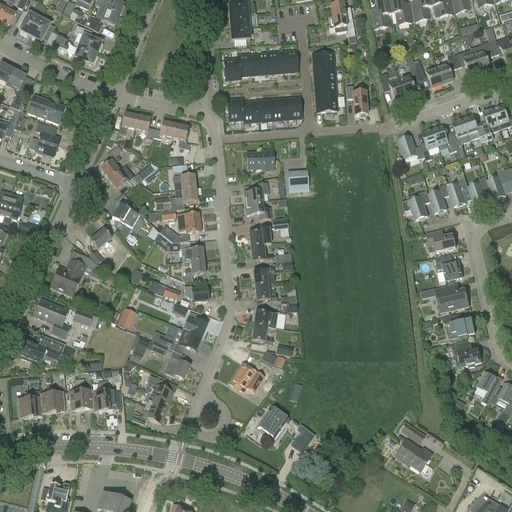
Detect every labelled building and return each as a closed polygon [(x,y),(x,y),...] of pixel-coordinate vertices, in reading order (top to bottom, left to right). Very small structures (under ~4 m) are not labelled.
[(13,5),(12,5),(14,0),(8,0),(7,3),(4,10),(0,17),(0,22),(9,27),(15,15),(10,12),(13,5)] [(22,12),(28,0),(20,0),(16,9),(22,12)] [(68,3),(69,0),(60,0),(54,12),(61,16),(68,3)] [(109,0),(108,0),(97,0),(94,7),(119,17),(123,6),(109,0)] [(373,28),(376,28),(385,26),(384,17),(390,16),(387,0),(379,0),(375,1),(377,11),(371,12),(373,28)] [(408,5),(402,6),(400,0),(387,0),(390,16),(394,16),(396,28),(412,25),(408,5)] [(415,0),(417,4),(411,5),(409,5),(413,25),(429,22),(426,10),(431,9),(428,0),(415,0)] [(448,0),(428,0),(431,9),(432,8),(434,20),(452,16),(448,0)] [(450,0),(454,16),(470,12),(467,0),(450,0)] [(490,0),(474,0),(477,10),(492,6),(490,0)] [(68,20),(75,7),(68,3),(61,16),(68,20)] [(247,5),(229,6),(230,18),(248,17),(247,5)] [(332,8),(330,8),(332,20),(330,20),(331,26),(333,26),(334,35),(347,33),(347,39),(354,38),(352,22),(346,23),(343,6),(337,7),(337,5),(331,6),(332,8)] [(94,7),(99,10),(95,20),(101,22),(114,28),(119,17),(94,7)] [(39,21),(28,15),(23,13),(20,19),(25,21),(19,32),(20,33),(19,35),(26,38),(27,37),(30,38),(39,21)] [(248,17),(230,18),(231,30),(248,28),(248,17)] [(87,20),(83,27),(98,35),(102,28),(87,20)] [(54,29),(50,27),(50,26),(39,21),(30,38),(32,40),(31,41),(38,45),(39,43),(40,44),(46,33),(51,35),(52,34),(54,29)] [(92,34),(77,28),(74,34),(78,36),(73,46),(78,48),(97,56),(98,53),(100,54),(102,47),(101,46),(101,44),(89,40),(92,34)] [(248,28),(231,30),(231,41),(249,40),(248,28)] [(57,37),(52,34),(51,35),(46,45),(51,48),(57,37)] [(507,40),(495,44),(494,42),(488,44),(489,46),(493,58),(501,55),(505,66),(511,63),(511,52),(509,44),(507,40)] [(418,47),(424,50),(427,45),(421,42),(418,47)] [(484,48),(488,59),(493,58),(489,46),(484,48)] [(97,56),(78,48),(73,60),(92,67),(93,66),(94,66),(97,59),(95,59),(97,56)] [(472,56),(479,75),(489,72),(483,53),(472,56)] [(296,54),(282,55),(283,75),(298,74),(296,54)] [(282,55),(268,56),(269,76),(283,75),(282,55)] [(268,56),(253,57),(255,77),(269,76),(268,56)] [(332,56),(312,57),(313,72),(333,70),(332,56)] [(462,68),(458,56),(452,58),(456,70),(462,68)] [(479,75),(472,56),(462,60),(468,79),(479,75)] [(253,57),(239,58),(239,61),(240,78),(255,77),(253,57)] [(447,60),(451,72),(456,70),(452,58),(447,60)] [(239,61),(225,62),(225,71),(224,72),(224,78),(226,78),(226,82),(240,81),(240,78),(239,61)] [(425,81),(421,69),(420,64),(414,66),(419,83),(425,81)] [(0,82),(6,85),(13,72),(0,65),(0,82)] [(435,69),(442,88),(452,84),(446,65),(435,69)] [(410,73),(414,85),(419,83),(414,66),(413,66),(415,71),(410,73)] [(442,88),(435,69),(425,73),(431,91),(442,88)] [(333,70),(313,72),(314,86),(335,85),(333,70)] [(9,109),(17,112),(18,112),(21,106),(32,84),(24,80),(25,78),(13,72),(6,85),(6,86),(5,87),(12,91),(15,98),(9,109)] [(405,101),(401,88),(398,82),(388,85),(385,78),(380,79),(382,92),(390,90),(394,104),(405,101)] [(398,82),(401,88),(405,101),(415,97),(409,78),(398,82)] [(335,85),(314,86),(315,101),(336,99),(335,85)] [(353,92),(346,93),(346,102),(353,101),(354,118),(360,118),(360,120),(365,119),(365,118),(367,118),(365,98),(353,99),(353,92)] [(27,115),(58,127),(64,109),(33,98),(27,115)] [(336,99),(315,101),(316,115),(337,114),(336,99)] [(300,101),(285,102),(287,122),(301,121),(300,101)] [(242,102),(228,103),(228,106),(226,106),(226,113),(228,113),(229,123),(243,122),(242,105),(242,102)] [(285,102),(271,103),(272,123),(287,122),(285,102)] [(271,103),(256,104),(258,124),(272,123),(271,103)] [(256,104),(242,105),(243,122),(244,125),(258,124),(256,104)] [(509,124),(503,107),(493,111),(499,128),(509,124)] [(499,128),(493,111),(483,114),(486,123),(481,125),(487,143),(493,141),(491,136),(500,133),(499,128)] [(0,126),(0,124),(1,121),(0,120),(0,142),(1,143),(3,138),(10,140),(13,132),(17,118),(19,113),(18,112),(17,112),(15,117),(12,117),(11,120),(9,119),(6,129),(0,126)] [(124,115),(121,128),(119,128),(118,136),(125,137),(126,130),(134,131),(137,118),(124,115)] [(473,117),(463,121),(470,143),(479,140),(480,145),(487,143),(481,125),(476,127),(473,117)] [(23,120),(17,118),(13,132),(20,134),(24,120),(23,120)] [(134,131),(146,134),(145,138),(152,139),(154,132),(148,131),(150,121),(137,118),(134,131)] [(458,142),(468,139),(470,143),(463,121),(452,124),(458,140),(453,142),(456,153),(461,151),(458,142)] [(162,124),(159,133),(154,132),(152,139),(158,141),(159,137),(171,140),(175,127),(162,124)] [(35,133),(40,135),(38,143),(31,140),(28,151),(34,153),(34,154),(45,158),(45,156),(53,159),(59,140),(54,138),(57,131),(38,125),(35,133)] [(189,152),(184,151),(186,143),(185,142),(188,130),(175,127),(171,140),(179,142),(176,155),(188,157),(189,152)] [(447,143),(442,128),(432,131),(438,149),(439,153),(450,150),(451,155),(456,153),(453,142),(447,143)] [(422,152),(425,160),(426,164),(431,162),(428,152),(438,149),(432,131),(422,135),(427,150),(422,152)] [(421,149),(415,150),(411,139),(399,143),(405,162),(417,158),(419,162),(425,160),(422,152),(421,149)] [(110,162),(100,170),(108,181),(119,172),(114,167),(120,162),(116,157),(121,153),(117,148),(106,157),(110,162)] [(261,172),(274,172),(273,152),(260,153),(260,154),(246,155),(247,172),(260,171),(261,172)] [(141,182),(153,172),(149,166),(136,176),(141,182)] [(116,192),(127,183),(127,184),(133,179),(124,168),(119,172),(108,181),(116,192)] [(289,195),(309,193),(307,172),(287,173),(289,195)] [(506,198),(502,186),(508,184),(504,172),(498,175),(499,179),(487,183),(489,190),(493,202),(506,198)] [(173,185),(181,184),(182,192),(195,190),(194,177),(180,179),(180,173),(172,173),(173,185)] [(487,204),(483,193),(489,190),(487,183),(486,179),(479,181),(480,185),(468,190),(468,191),(474,209),(487,204)] [(462,193),(468,191),(468,190),(465,180),(458,182),(459,186),(447,190),(447,191),(449,198),(453,209),(466,205),(462,193)] [(254,187),(255,193),(243,194),(245,206),(262,204),(261,197),(268,196),(267,185),(254,187)] [(443,200),(449,198),(447,191),(447,190),(446,186),(439,188),(440,193),(428,197),(430,204),(434,216),(447,212),(443,200)] [(154,202),(154,203),(147,204),(148,212),(155,211),(155,212),(160,211),(161,214),(174,212),(174,213),(184,212),(183,205),(197,203),(195,190),(182,192),(183,200),(175,201),(175,199),(154,202)] [(0,217),(3,219),(9,201),(11,195),(0,192),(0,217)] [(424,206),(430,204),(428,197),(427,193),(407,199),(415,222),(428,218),(424,206)] [(2,226),(9,228),(11,221),(16,222),(21,205),(19,204),(21,198),(11,195),(9,201),(3,219),(4,219),(2,226)] [(279,209),(287,207),(285,200),(278,202),(279,209)] [(270,210),(263,211),(262,204),(245,206),(246,218),(258,217),(258,223),(271,221),(270,210)] [(123,227),(128,220),(134,224),(138,218),(131,214),(131,213),(119,206),(111,220),(123,227)] [(161,214),(161,221),(161,222),(175,221),(174,213),(174,212),(161,214)] [(186,235),(200,234),(198,215),(184,217),(184,216),(176,216),(178,234),(186,233),(186,235)] [(17,230),(35,236),(38,228),(19,223),(17,230)] [(154,242),(158,235),(153,228),(147,238),(154,242)] [(177,238),(164,228),(159,235),(171,244),(172,244),(177,238)] [(248,234),(249,249),(263,247),(263,248),(271,247),(269,229),(259,231),(259,233),(248,234)] [(103,247),(108,242),(110,241),(103,232),(89,243),(96,252),(103,247)] [(435,247),(436,254),(455,250),(453,237),(439,240),(438,234),(426,237),(429,249),(435,247)] [(108,252),(113,248),(108,242),(103,247),(108,252)] [(171,244),(166,244),(166,254),(179,254),(179,244),(172,244),(171,244)] [(272,257),(264,258),(263,248),(263,247),(249,249),(251,264),(263,262),(263,263),(272,262),(272,257)] [(202,249),(189,251),(180,252),(182,265),(190,264),(203,262),(202,249)] [(105,266),(95,253),(89,258),(96,267),(97,267),(100,271),(110,275),(113,269),(105,266)] [(291,264),(291,256),(274,258),(275,266),(291,264)] [(437,272),(443,271),(446,283),(462,280),(458,262),(452,264),(451,257),(434,261),(437,272)] [(191,277),(204,276),(203,262),(190,264),(191,271),(184,272),(185,279),(182,279),(182,283),(185,284),(192,283),(191,277)] [(82,268),(69,263),(63,278),(56,275),(52,285),(54,286),(52,290),(71,299),(77,286),(75,285),(82,268)] [(282,266),(283,274),(293,273),(292,264),(282,266)] [(252,274),(254,288),(273,286),(273,285),(274,284),(274,280),(272,279),(272,276),(274,276),(273,269),(264,270),(264,272),(252,274)] [(90,277),(98,281),(101,274),(95,271),(93,270),(91,274),(90,277)] [(140,281),(134,279),(131,285),(137,287),(140,281)] [(158,287),(152,284),(149,292),(155,295),(158,287)] [(256,303),(268,302),(268,304),(277,303),(276,296),(274,296),(273,286),(254,288),(256,303)] [(158,287),(155,295),(155,296),(162,299),(163,297),(166,289),(158,287)] [(192,304),(207,303),(206,290),(192,292),(191,288),(183,289),(184,298),(192,301),(192,304)] [(180,294),(166,289),(163,297),(164,298),(163,301),(176,305),(180,294)] [(469,309),(465,292),(437,299),(441,315),(469,309)] [(33,319),(53,327),(50,336),(65,342),(70,330),(62,327),(67,314),(40,302),(33,319)] [(188,310),(175,305),(171,314),(184,319),(188,310)] [(279,315),(294,315),(294,307),(279,306),(279,315)] [(124,330),(131,312),(124,309),(117,327),(124,330)] [(113,320),(116,313),(110,310),(107,317),(113,320)] [(89,329),(93,317),(76,312),(72,324),(89,329)] [(268,315),(268,314),(255,312),(253,327),(275,330),(277,315),(271,314),(268,315)] [(193,327),(189,335),(201,340),(206,326),(196,322),(196,320),(189,317),(186,324),(193,327)] [(445,329),(450,328),(452,335),(457,334),(458,341),(468,339),(468,337),(475,335),(472,322),(462,325),(460,317),(443,321),(445,329)] [(265,340),(266,329),(275,331),(275,330),(253,327),(251,341),(263,343),(263,346),(271,347),(272,341),(265,340)] [(154,344),(153,345),(167,350),(173,353),(176,354),(185,358),(188,351),(195,353),(201,340),(189,335),(177,330),(176,330),(172,341),(160,336),(157,345),(154,344)] [(16,359),(39,368),(41,363),(52,367),(54,362),(57,363),(59,358),(69,362),(73,353),(64,349),(64,347),(39,337),(35,346),(24,341),(16,359)] [(87,338),(82,337),(80,344),(74,342),(73,347),(83,350),(87,338)] [(452,348),(454,357),(457,370),(482,365),(478,351),(472,352),(470,344),(452,348)] [(153,345),(150,352),(164,358),(167,350),(153,345)] [(277,348),(276,356),(291,359),(293,350),(277,348)] [(173,353),(164,375),(172,379),(173,377),(183,382),(189,367),(182,364),(185,358),(176,354),(173,353)] [(142,359),(133,354),(129,362),(138,366),(142,359)] [(270,371),(276,359),(265,354),(259,365),(270,371)] [(281,369),(285,362),(278,359),(274,366),(281,369)] [(241,365),(228,386),(242,395),(245,390),(246,390),(253,394),(263,379),(256,375),(255,374),(241,365)] [(484,374),(476,389),(486,395),(481,404),(489,408),(503,382),(496,378),(495,380),(484,374)] [(146,384),(154,387),(150,398),(169,405),(173,394),(159,388),(161,382),(149,378),(146,384)] [(92,391),(84,391),(83,381),(79,382),(82,412),(93,411),(92,394),(92,391)] [(70,413),(82,412),(79,382),(74,382),(75,392),(68,393),(70,413)] [(296,404),(302,387),(295,385),(290,402),(296,404)] [(499,421),(506,425),(511,414),(511,388),(505,385),(497,401),(507,406),(499,421)] [(92,394),(93,411),(93,414),(105,413),(103,387),(98,388),(98,393),(92,394)] [(115,392),(108,393),(107,393),(107,387),(103,387),(105,413),(117,412),(115,392)] [(63,393),(56,394),(55,394),(55,388),(51,389),(53,414),(65,413),(63,393)] [(41,395),(41,396),(41,398),(42,398),(43,415),(53,414),(51,389),(46,389),(47,395),(41,395)] [(24,394),(24,400),(17,401),(19,421),(31,420),(28,394),(24,394)] [(43,415),(42,398),(41,398),(41,396),(33,397),(32,394),(28,394),(31,420),(43,419),(43,415)] [(144,403),(148,405),(146,409),(165,416),(169,405),(150,398),(147,397),(144,403)] [(459,403),(456,409),(462,412),(465,406),(459,403)] [(165,416),(146,409),(142,419),(134,416),(132,422),(144,427),(146,421),(161,426),(165,416)] [(274,440),(287,420),(271,409),(257,428),(274,440)] [(406,425),(400,434),(419,447),(425,438),(406,425)] [(299,435),(295,442),(306,450),(314,438),(300,428),(296,433),(299,435)] [(393,450),(395,446),(389,442),(386,446),(393,450)] [(419,473),(430,456),(421,450),(420,453),(404,443),(394,460),(401,465),(402,463),(419,473)] [(46,504),(47,504),(44,511),(66,511),(69,502),(66,502),(69,490),(67,487),(64,486),(61,487),(61,490),(58,490),(59,488),(50,486),(46,504)] [(97,511),(98,511),(126,511),(130,503),(121,500),(120,501),(102,495),(97,511)] [(401,511),(410,511),(413,506),(406,502),(401,511)] [(430,507),(435,510),(438,505),(433,502),(430,507)] [(511,511),(511,508),(508,511),(503,511),(494,506),(492,509),(486,503),(477,511),(511,511)]
